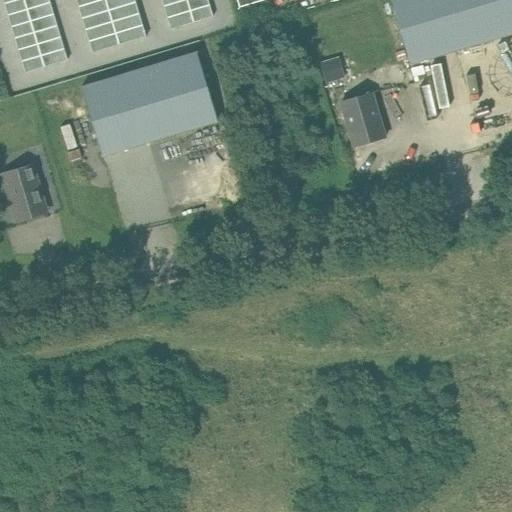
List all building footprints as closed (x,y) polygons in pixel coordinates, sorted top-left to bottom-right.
[(8,15),(27,9),(24,0),(15,0),(4,3),(8,15)] [(50,2),(49,0),(24,0),(27,9),(50,2)] [(82,18),(108,10),(105,0),(98,0),(78,6),(82,18)] [(105,0),(108,10),(135,2),(134,0),(105,0)] [(190,11),(186,0),(182,0),(163,6),(167,18),(190,11)] [(210,5),(208,0),(186,0),(190,11),(210,5)] [(511,0),(390,0),(410,65),(511,34),(511,0)] [(50,2),(27,9),(30,21),(54,14),(50,2)] [(135,2),(108,10),(112,21),(139,13),(135,2)] [(210,5),(190,11),(194,22),(213,16),(210,5)] [(8,15),(11,26),(30,21),(27,9),(8,15)] [(112,21),(108,10),(82,18),(85,29),(112,21)] [(190,11),(167,18),(171,29),(194,22),(190,11)] [(139,13),(112,21),(116,33),(143,25),(139,13)] [(54,14),(30,21),(34,32),(57,25),(54,14)] [(30,21),(11,26),(14,38),(34,32),(30,21)] [(116,33),(112,21),(85,29),(89,41),(116,33)] [(34,32),(37,43),(60,37),(57,25),(34,32)] [(146,36),(143,25),(116,33),(119,45),(146,36)] [(14,38),(18,49),(37,43),(34,32),(14,38)] [(92,53),(119,45),(116,33),(89,41),(92,53)] [(60,37),(37,43),(41,56),(64,49),(60,37)] [(37,43),(18,49),(22,61),(41,56),(37,43)] [(41,56),(44,67),(67,60),(64,49),(41,56)] [(102,157),(218,122),(196,51),(81,86),(102,157)] [(25,73),(44,67),(41,56),(22,61),(25,73)] [(321,64),(326,82),(340,78),(334,60),(321,64)] [(341,102),(354,146),(385,137),(372,93),(341,102)] [(2,174),(13,212),(44,203),(32,165),(2,174)]
